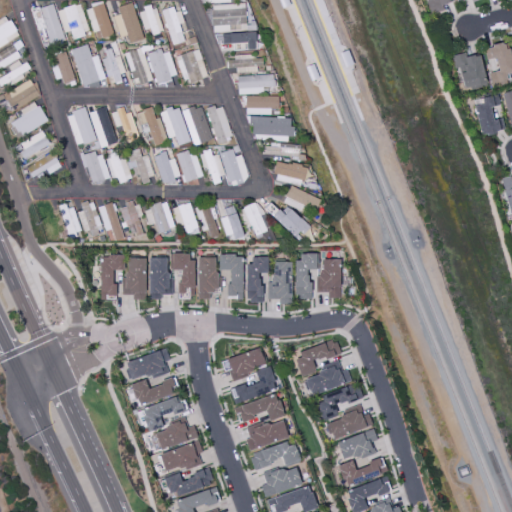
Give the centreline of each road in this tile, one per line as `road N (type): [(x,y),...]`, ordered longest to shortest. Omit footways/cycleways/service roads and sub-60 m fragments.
road 1 (residential): [(120,339),(195,326),(342,321),(363,332)]
road 2 (residential): [(195,326),(204,388),(251,511)]
road 3 (residential): [(363,332),(425,511)]
road 4 (primary): [(111,511),(51,370)]
road 5 (primary): [(19,379),(79,511)]
road 6 (residential): [(0,146),(36,249),(60,275)]
road 7 (primary): [(51,370),(0,247)]
